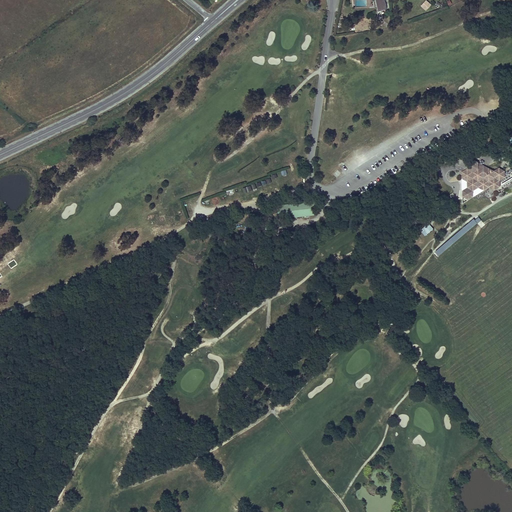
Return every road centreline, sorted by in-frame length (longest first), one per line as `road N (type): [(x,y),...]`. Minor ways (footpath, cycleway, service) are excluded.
road 1 (unclassified): [(332,0),(310,165),(315,186),(329,187),(439,120),(477,113)]
road 2 (secondary): [(0,153),(122,92),(212,21)]
